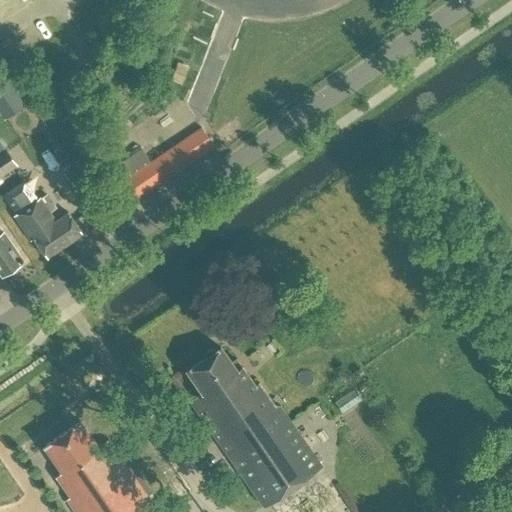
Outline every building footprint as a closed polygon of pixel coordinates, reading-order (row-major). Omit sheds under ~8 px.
[(181,80),(182,79),(186,68),(178,64),(175,69),(173,76),(181,80)] [(4,74),(0,77),(0,110),(5,118),(25,104),(4,74)] [(120,173),(128,185),(136,197),(213,145),(200,127),(150,161),(142,150),(116,168),(120,173)] [(106,150),(113,162),(127,154),(119,142),(106,150)] [(0,152),(0,176),(16,165),(4,149),(0,152)] [(33,238),(47,258),(82,233),(68,212),(55,221),(39,197),(36,200),(24,182),(4,195),(17,214),(14,216),(31,240),(33,238)] [(0,273),(2,276),(23,260),(0,228),(0,227),(0,273)] [(323,466),(292,422),(281,406),(274,406),(259,384),(256,387),(243,368),(237,372),(231,363),(232,363),(220,347),(216,350),(212,347),(206,351),(206,357),(187,370),(203,393),(191,402),(265,507),(323,466)] [(80,421),(44,446),(62,473),(56,476),(71,497),(66,500),(74,511),(157,511),(108,440),(98,447),(80,421)]
